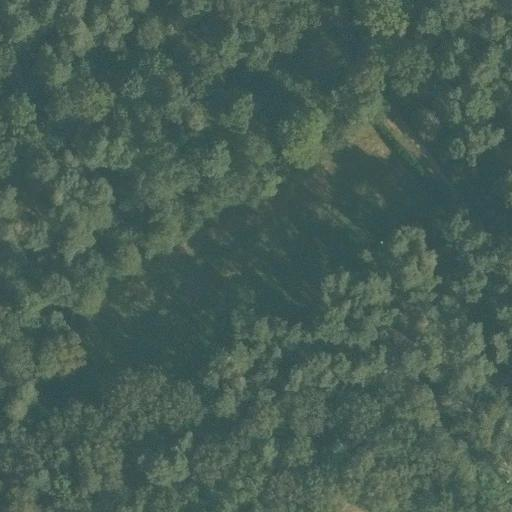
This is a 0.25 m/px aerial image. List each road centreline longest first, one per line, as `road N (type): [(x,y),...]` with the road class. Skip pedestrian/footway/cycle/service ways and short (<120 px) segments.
road 1 (track): [(343,508),(0,383)]
road 2 (track): [(511,305),(370,49),(364,0)]
road 3 (track): [(501,511),(478,504),(343,508)]
